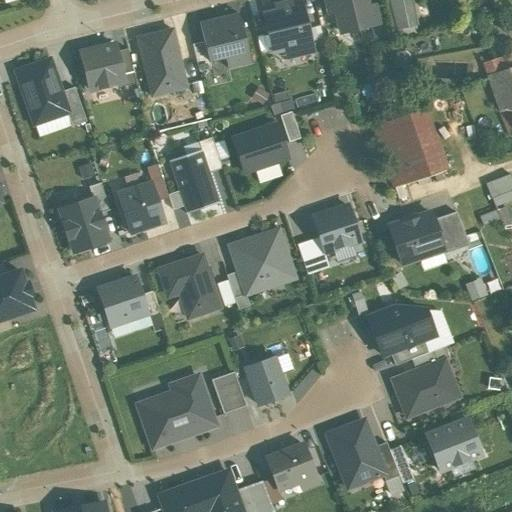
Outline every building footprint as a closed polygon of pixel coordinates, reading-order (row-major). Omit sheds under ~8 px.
[(366,0),(324,0),(333,35),(373,26),(366,0)] [(409,0),(390,0),(398,29),(415,25),(409,0)] [(302,8),(264,17),(275,62),(312,53),(302,8)] [(239,15),(199,25),(204,45),(210,73),(212,77),(251,67),(239,15)] [(173,30),(138,39),(153,98),(188,89),(173,30)] [(113,45),(79,53),(89,92),(122,84),(115,53),(113,45)] [(204,45),(191,48),(198,76),(210,73),(204,45)] [(128,50),(115,53),(122,84),(123,87),(136,84),(128,50)] [(511,59),(510,54),(483,64),(488,79),(511,70),(511,59)] [(49,60),(15,72),(34,127),(68,115),(60,91),(49,60)] [(511,70),(488,79),(500,113),(510,109),(511,107),(511,70)] [(72,87),(60,91),(68,115),(73,126),(85,122),(72,87)] [(292,99),(271,102),(273,113),(293,110),(292,99)] [(422,109),(372,127),(394,189),(442,173),(444,172),(422,109)] [(511,113),(510,109),(500,113),(509,136),(511,134),(511,113)] [(279,124),(284,142),(297,139),(290,114),(277,118),(279,124)] [(279,124),(234,138),(244,172),(289,159),(284,142),(279,124)] [(200,153),(207,174),(221,169),(210,138),(197,143),(200,153)] [(207,174),(200,153),(170,163),(180,191),(185,208),(187,213),(217,203),(207,174)] [(152,187),(157,202),(169,198),(168,195),(158,166),(146,170),(152,187)] [(511,180),(510,175),(485,184),(491,198),(511,189),(511,180)] [(92,200),(97,215),(110,211),(100,184),(87,189),(92,200)] [(152,187),(118,198),(130,234),(164,223),(157,202),(152,187)] [(185,208),(180,191),(168,195),(169,198),(173,212),(185,208)] [(97,215),(92,200),(59,212),(74,253),(107,242),(97,215)] [(502,228),(511,225),(511,216),(508,206),(479,217),(483,226),(499,220),(502,228)] [(348,208),(313,220),(320,239),(325,252),(359,239),(348,208)] [(430,213),(388,227),(401,265),(441,251),(442,250),(432,220),(430,213)] [(455,213),(432,220),(442,250),(441,251),(442,254),(468,246),(455,213)] [(279,231),(229,247),(237,271),(244,295),(294,279),(279,231)] [(325,252),(320,239),(297,246),(307,276),(330,269),(325,252)] [(201,255),(156,269),(163,291),(176,287),(187,318),(218,308),(211,287),(201,255)] [(244,295),(237,271),(226,275),(227,281),(235,303),(238,310),(249,306),(244,295)] [(6,277),(0,278),(0,319),(7,317),(32,309),(20,272),(6,277)] [(134,277),(96,289),(109,327),(147,314),(141,296),(134,277)] [(227,281),(211,287),(218,308),(235,303),(227,281)] [(152,292),(141,296),(147,314),(148,318),(159,314),(152,292)] [(396,308),(368,318),(382,355),(389,353),(423,341),(435,336),(424,311),(396,308)] [(7,317),(0,319),(0,332),(11,329),(7,317)] [(423,341),(389,353),(394,366),(411,360),(428,353),(423,341)] [(428,353),(411,360),(415,371),(444,360),(449,358),(445,347),(428,353)] [(278,370),(274,360),(246,369),(259,406),(287,397),(278,370)] [(415,371),(391,380),(406,418),(449,401),(442,382),(451,378),(444,360),(415,371)] [(163,395),(137,404),(153,448),(218,425),(200,374),(161,388),(163,395)] [(232,374),(210,382),(222,415),(244,407),(232,374)] [(467,421),(424,437),(437,471),(480,454),(467,421)] [(362,422),(327,435),(343,479),(363,471),(367,480),(382,474),(372,449),(362,422)] [(388,450),(386,444),(372,449),(382,474),(390,495),(404,490),(401,483),(388,450)] [(303,446),(266,460),(273,477),(278,489),(314,475),(303,446)] [(398,446),(388,450),(401,483),(411,479),(398,446)] [(226,474),(158,499),(161,508),(162,511),(240,511),(233,492),(226,474)] [(273,477),(261,482),(269,505),(282,499),(278,489),(273,477)] [(261,482),(233,492),(240,511),(271,511),(269,505),(261,482)]
